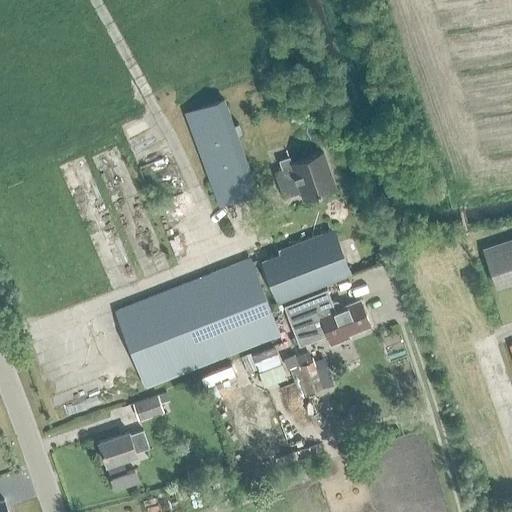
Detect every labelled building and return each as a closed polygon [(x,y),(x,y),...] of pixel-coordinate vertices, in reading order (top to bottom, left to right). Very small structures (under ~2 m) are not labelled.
[(236,134),(241,133),(238,123),(233,125),(224,101),(184,115),(217,207),(257,192),(251,175),(236,134)] [(274,173),(284,201),(303,195),(305,202),(337,190),(323,152),(291,163),(289,158),(278,162),(282,170),(274,173)] [(511,239),(482,249),(495,288),(511,282),(511,239)] [(273,287),(281,306),(352,278),(337,240),(283,260),(266,267),(269,275),(273,287)] [(115,311),(146,391),(280,339),(262,291),(257,279),(250,260),(115,311)] [(283,310),(298,350),(327,339),(330,348),(345,343),(343,340),(369,330),(360,306),(335,316),(327,294),(283,310)] [(288,361),(299,396),(322,389),(313,361),(311,362),(309,356),(297,360),(296,358),(288,361)] [(281,366),(259,374),(263,383),(285,375),(281,366)] [(156,396),(160,405),(169,402),(165,392),(156,396)] [(160,405),(156,396),(132,405),(138,422),(163,413),(160,405)] [(107,469),(108,468),(113,481),(112,482),(116,493),(139,485),(135,473),(126,476),(122,464),(137,459),(136,457),(150,452),(144,435),(130,439),(129,435),(99,446),(107,469)]
